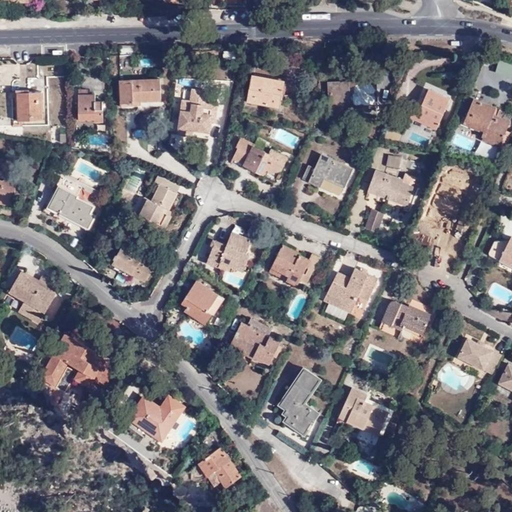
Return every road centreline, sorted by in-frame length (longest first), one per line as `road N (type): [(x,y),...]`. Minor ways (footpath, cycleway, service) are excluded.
road 1 (secondary): [(441,26),(0,37)]
road 2 (residential): [(148,329),(215,208),(244,203),(461,283)]
road 3 (residential): [(148,329),(196,374),(296,511)]
road 4 (residential): [(0,227),(38,238),(148,329)]
road 5 (unknown): [(228,418),(318,468),(341,407)]
